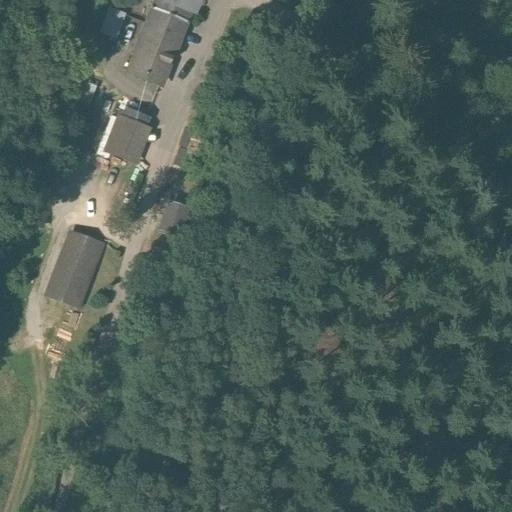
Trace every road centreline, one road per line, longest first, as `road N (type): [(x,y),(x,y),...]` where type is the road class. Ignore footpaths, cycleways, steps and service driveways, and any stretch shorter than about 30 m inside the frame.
road 1 (track): [(233,0),(266,246),(270,511)]
road 2 (track): [(270,0),(511,189)]
